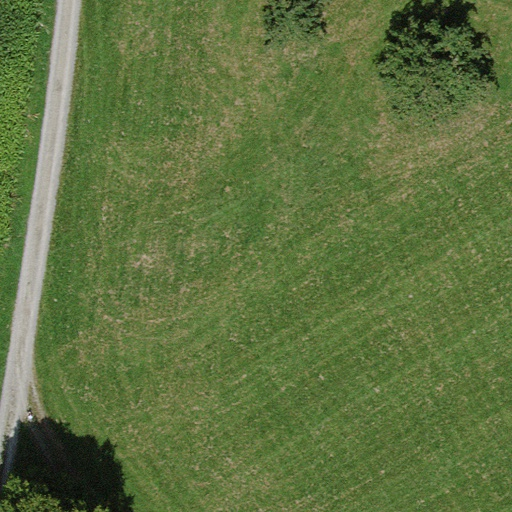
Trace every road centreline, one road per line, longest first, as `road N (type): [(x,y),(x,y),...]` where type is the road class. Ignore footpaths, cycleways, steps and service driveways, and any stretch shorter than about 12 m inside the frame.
road 1 (track): [(0,505),(51,211),(70,0)]
road 2 (track): [(19,384),(92,511)]
